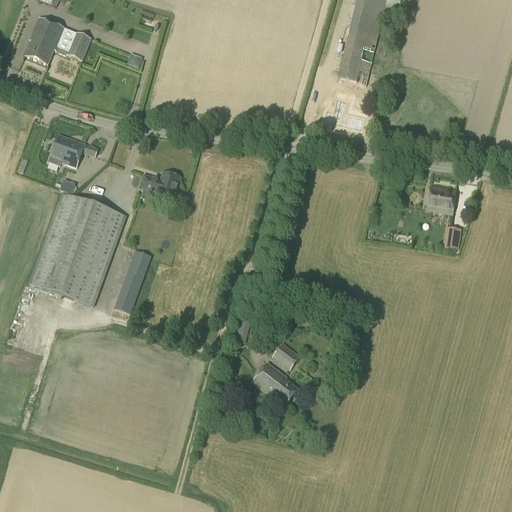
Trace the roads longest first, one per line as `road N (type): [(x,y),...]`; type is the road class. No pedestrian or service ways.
road 1 (unclassified): [(511,180),(148,135),(0,86)]
road 2 (track): [(285,150),(328,0)]
